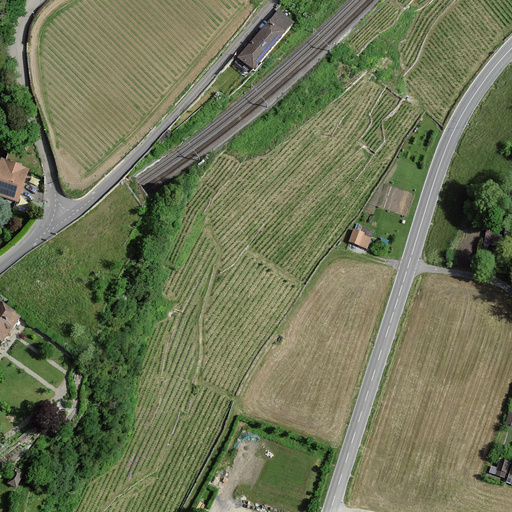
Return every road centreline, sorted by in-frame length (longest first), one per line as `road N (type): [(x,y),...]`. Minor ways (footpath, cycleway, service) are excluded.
road 1 (primary): [(331,511),(452,134),(511,49)]
road 2 (track): [(187,511),(233,416),(333,247),(409,265)]
road 3 (tertiary): [(276,0),(144,148),(61,219)]
road 4 (residential): [(61,219),(20,34),(40,0)]
